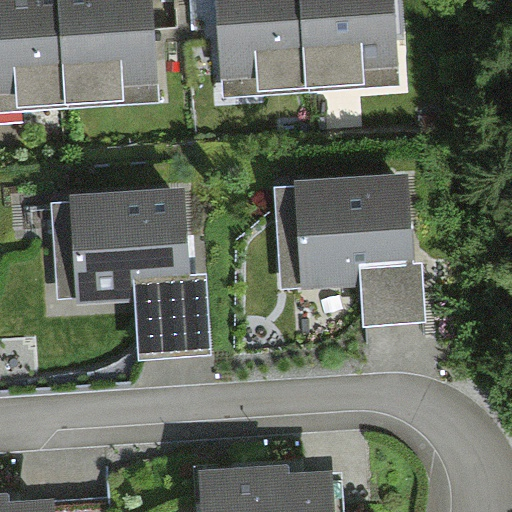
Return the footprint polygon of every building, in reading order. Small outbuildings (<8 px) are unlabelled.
[(63,0),(0,0),(0,87),(69,83),(63,0)] [(148,0),(63,0),(69,83),(154,78),(148,0)] [(194,0),(198,30),(224,27),(220,0),(194,0)] [(306,0),(223,0),(228,86),(311,82),(306,0)] [(389,0),(306,0),(311,82),(393,77),(389,0)] [(403,181),(300,189),(307,282),(356,278),(355,260),(409,256),(403,181)] [(183,197),(76,203),(81,295),(129,292),(128,275),(187,272),(183,197)] [(290,471),(199,476),(201,511),(344,511),(343,476),(291,479),(290,471)] [(10,501),(0,501),(0,511),(50,511),(50,508),(10,510),(10,501)]
